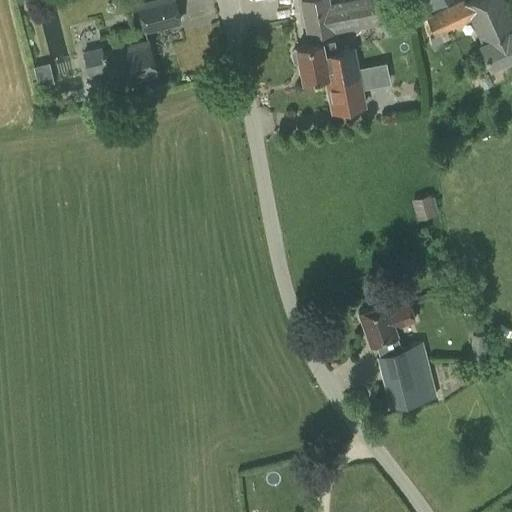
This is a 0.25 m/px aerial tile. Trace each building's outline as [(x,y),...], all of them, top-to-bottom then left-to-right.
[(174,0),(153,0),(138,4),(144,29),(180,20),(174,0)] [(329,0),(299,0),(306,37),(375,25),(376,31),(396,27),(391,0),(346,0),(330,3),(329,0)] [(416,0),(425,13),(445,0),(416,0)] [(511,20),(503,0),(470,0),(464,3),(463,0),(460,0),(425,16),(434,35),(430,37),(434,46),(450,38),(447,32),(469,21),(490,65),(511,55),(511,20)] [(332,111),(365,105),(354,47),(335,51),(333,38),(296,45),(297,48),(292,48),(291,51),(293,61),(296,63),(299,62),(303,80),(325,75),(332,111)] [(148,40),(104,51),(102,46),(82,51),(88,75),(108,70),(112,84),(156,73),(148,40)] [(36,63),(38,78),(53,76),(51,61),(36,63)] [(429,193),(411,198),(417,219),(436,213),(435,212),(430,196),(429,193)] [(397,333),(395,327),(415,320),(407,298),(387,305),(386,302),(359,311),(370,343),(397,333)] [(436,395),(422,340),(378,355),(391,407),(436,395)]
